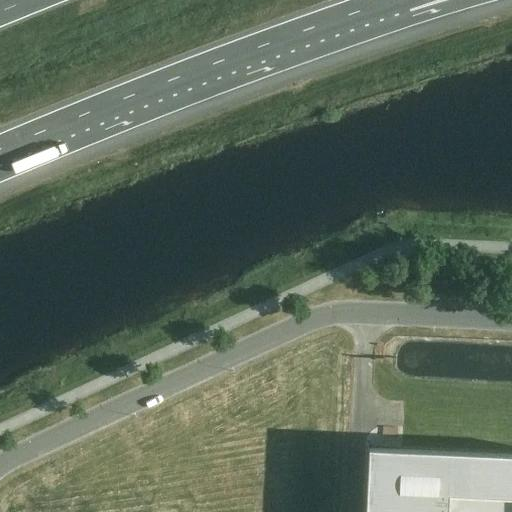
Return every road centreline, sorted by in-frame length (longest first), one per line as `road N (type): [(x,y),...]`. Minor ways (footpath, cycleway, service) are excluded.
road 1 (unclassified): [(0,455),(280,325),(345,313),(511,320)]
road 2 (motorway): [(0,150),(395,0)]
